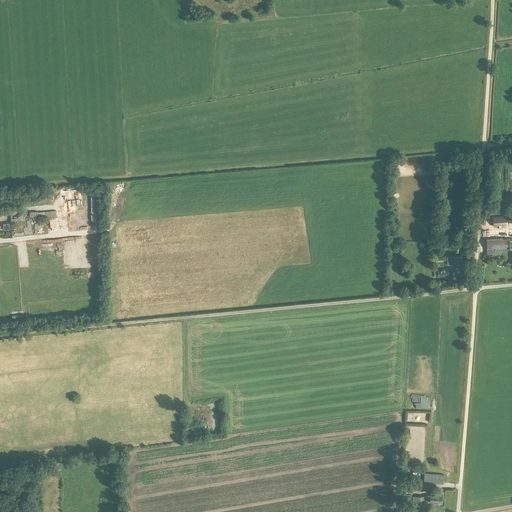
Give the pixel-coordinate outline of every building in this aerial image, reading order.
[(494,218),(494,226),(507,225),(506,217),(494,218)] [(430,228),(430,235),(430,236),(438,236),(438,227),(430,228)] [(447,227),(439,228),(440,237),(448,236),(447,227)] [(487,254),(509,254),(508,248),(510,248),(509,239),(511,239),(511,229),(503,230),(486,230),(487,254)] [(462,256),(452,257),(453,270),(463,269),(462,256)] [(449,277),(448,269),(438,270),(439,278),(449,277)] [(431,474),(431,478),(431,483),(443,484),(444,475),(431,474)] [(418,490),(430,491),(430,486),(422,486),(418,485),(418,483),(411,482),(410,490),(418,491),(418,490)] [(431,494),(430,503),(442,504),(443,495),(431,494)] [(412,503),(411,495),(402,495),(402,503),(412,503)] [(424,506),(424,496),(416,496),(416,501),(416,506),(424,506)]
